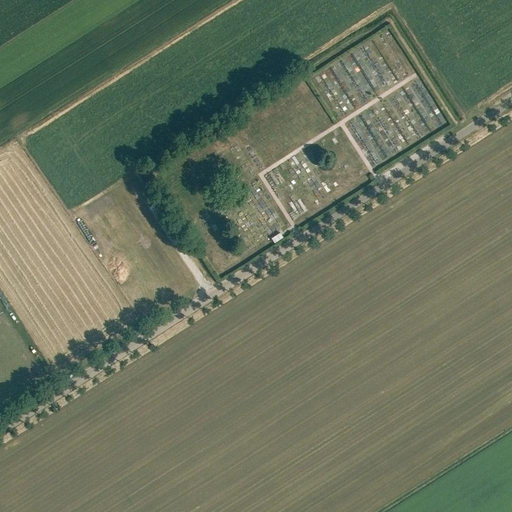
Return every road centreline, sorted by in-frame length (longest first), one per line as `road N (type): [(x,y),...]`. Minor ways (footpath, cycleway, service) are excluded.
road 1 (unclassified): [(0,426),(511,101)]
road 2 (track): [(209,293),(132,177)]
